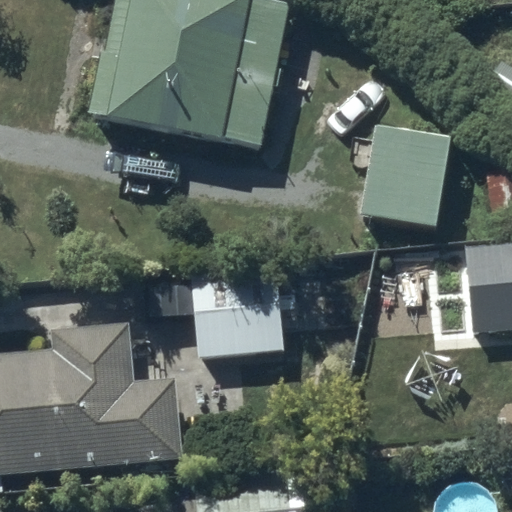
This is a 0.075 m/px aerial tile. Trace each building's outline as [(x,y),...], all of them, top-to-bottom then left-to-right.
[(290,0),(113,0),(90,111),(110,115),(109,120),(224,143),(226,137),(261,144),(290,0)] [(454,148),(380,135),(362,235),(435,248),(454,148)] [(511,170),(491,171),(495,234),(511,233),(511,170)] [(511,242),(464,246),(471,337),(511,333),(511,242)] [(281,276),(195,280),(200,373),(286,369),(281,276)] [(51,347),(0,350),(0,483),(5,483),(4,471),(185,460),(180,374),(137,376),(133,321),(50,326),(51,347)] [(511,412),(496,413),(497,448),(511,447),(511,412)] [(297,511),(296,484),(196,491),(196,511),(297,511)]
